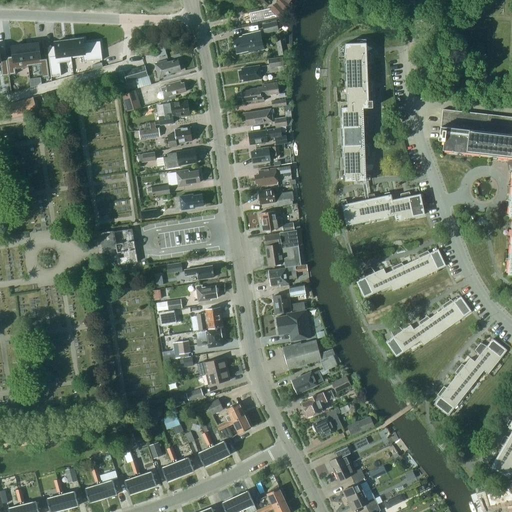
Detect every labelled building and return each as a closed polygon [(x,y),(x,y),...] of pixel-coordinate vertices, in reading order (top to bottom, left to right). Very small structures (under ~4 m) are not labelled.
[(279,0),(270,9),(277,16),(291,3),(289,2),(290,0),(262,0),(264,2),(265,0),(279,0)] [(484,14),(485,4),(476,3),(475,14),(484,14)] [(277,22),(276,21),(262,24),(264,34),(279,30),(281,29),(279,21),(277,22)] [(253,50),(253,52),(264,49),(260,31),(243,35),(243,36),(233,38),(237,53),(253,50)] [(279,56),(288,54),(285,38),(276,40),(279,56)] [(84,39),(69,41),(71,56),(83,54),(84,63),(103,60),(100,41),(85,43),(84,39)] [(57,57),(49,57),(52,77),(61,76),(60,63),(72,61),(71,56),(69,41),(55,43),(57,57)] [(39,43),(25,45),(28,66),(29,66),(41,65),(43,78),(50,77),(47,59),(41,60),(39,43)] [(361,111),(369,108),(369,107),(373,107),(372,100),(366,100),(365,92),(372,90),(372,82),(365,80),(364,63),(371,61),(371,53),(364,52),(363,43),(346,43),(348,107),(342,107),(345,180),(370,179),(370,174),(363,174),(362,156),(369,154),(369,146),(362,145),(361,127),(368,125),(368,117),(361,116),(361,111)] [(13,56),(7,57),(9,75),(16,74),(16,69),(29,67),(29,66),(28,66),(25,45),(12,46),(13,56)] [(0,49),(0,65),(1,66),(3,76),(9,75),(7,57),(1,58),(0,49)] [(269,67),(285,65),(283,57),(279,57),(268,59),(269,67)] [(178,59),(168,62),(167,60),(155,64),(160,79),(171,75),(171,73),(181,70),(178,59)] [(148,75),(145,66),(124,72),(127,82),(148,75)] [(242,71),(239,71),(240,80),(243,79),(244,82),(261,79),(260,66),(241,68),(242,71)] [(41,78),(30,79),(31,88),(42,85),(41,78)] [(182,83),(181,82),(167,86),(168,87),(166,87),(161,88),(162,91),(161,92),(160,92),(159,93),(158,94),(158,95),(158,96),(158,97),(158,98),(159,99),(161,99),(163,99),(165,99),(165,102),(176,99),(175,95),(187,91),(184,83),(182,83)] [(259,100),(259,101),(265,100),(264,95),(279,92),(278,83),(262,85),(263,86),(257,87),(257,88),(250,89),(242,90),(244,102),(252,101),(259,100)] [(122,94),(127,112),(141,107),(136,90),(122,94)] [(42,95),(44,101),(56,98),(54,91),(42,95)] [(9,105),(13,118),(38,111),(33,97),(9,105)] [(287,105),(286,99),(272,101),(273,107),(287,105)] [(160,125),(168,124),(174,123),(173,117),(190,115),(188,101),(167,105),(167,109),(158,111),(160,125)] [(246,113),(248,126),(273,122),(271,109),(246,113)] [(511,117),(444,110),(441,124),(439,139),(444,140),(443,150),(511,157),(511,160),(509,161),(511,171),(511,170),(511,187),(509,214),(511,214),(511,237),(508,273),(511,273),(511,117)] [(290,121),(290,117),(274,119),(276,128),(287,126),(292,125),(291,120),(290,121)] [(139,131),(140,140),(160,137),(159,127),(139,131)] [(167,136),(168,137),(169,147),(178,146),(177,144),(193,141),(190,127),(175,130),(176,134),(167,136)] [(249,133),(251,144),(268,142),(267,138),(275,137),(282,136),(281,128),(249,133)] [(287,136),(282,136),(275,137),(276,144),(288,143),(287,136)] [(252,151),(253,163),(270,160),(268,147),(256,149),(257,151),(252,151)] [(165,163),(168,163),(179,161),(179,165),(197,162),(195,150),(167,155),(168,157),(164,157),(165,163)] [(156,160),(155,152),(139,155),(140,163),(156,160)] [(279,167),(281,174),(291,173),(290,166),(279,167)] [(261,183),(261,187),(278,184),(276,169),(259,171),(259,174),(255,175),(256,184),(261,183)] [(199,171),(190,172),(189,170),(177,172),(179,187),(189,185),(189,184),(200,182),(199,171)] [(148,188),(149,197),(170,194),(169,185),(148,188)] [(283,207),(293,205),(292,200),(294,200),(293,191),(275,194),(274,189),(258,191),(260,204),(274,202),(275,206),(283,205),(283,207)] [(384,196),(384,198),(376,200),(374,193),(365,195),(366,202),(349,206),(346,199),(341,200),(343,207),(346,225),(395,215),(396,220),(425,214),(421,196),(412,198),(409,192),(400,194),(401,201),(392,202),(391,194),(384,196)] [(202,195),(193,196),(193,194),(180,196),(182,210),(195,208),(195,207),(204,205),(202,195)] [(142,220),(158,217),(157,210),(141,212),(142,220)] [(283,228),(281,218),(277,218),(276,210),(261,213),(263,231),(283,228)] [(294,230),(293,222),(282,224),(284,232),(294,230)] [(106,253),(104,254),(106,267),(109,266),(110,272),(127,269),(126,264),(138,262),(132,229),(100,234),(103,248),(105,247),(106,253)] [(299,246),(296,230),(280,232),(280,234),(265,236),(266,245),(265,245),(269,265),(283,263),(283,262),(285,262),(285,267),(301,264),(299,246)] [(423,253),(431,270),(436,267),(437,270),(446,266),(438,249),(430,253),(428,251),(423,253)] [(412,262),(419,278),(427,274),(426,272),(431,270),(423,253),(419,255),(420,258),(412,262)] [(167,264),(169,273),(182,271),(181,262),(167,264)] [(411,282),(419,278),(412,262),(404,265),(402,263),(397,265),(405,282),(410,280),(411,282)] [(391,285),(390,285),(393,290),(401,286),(400,284),(405,282),(397,265),(393,267),(393,270),(386,274),(391,285)] [(197,274),(198,279),(214,277),(213,266),(184,270),(185,276),(197,274)] [(391,285),(386,274),(383,269),(375,272),(371,267),(367,268),(377,289),(382,287),(383,289),(390,285),(391,285)] [(296,270),(287,271),(286,268),(269,270),(271,285),(280,284),(280,286),(289,285),(288,279),(297,278),(296,270)] [(372,291),(377,289),(367,268),(363,270),(365,277),(356,281),(364,297),(373,293),(372,291)] [(291,297),(306,294),(304,284),(289,287),(291,297)] [(202,288),(202,286),(197,287),(199,301),(211,300),(211,299),(217,298),(216,286),(202,288)] [(304,302),(290,304),(289,294),(273,296),(276,313),(291,310),(291,311),(305,308),(304,302)] [(447,302),(458,318),(462,314),(464,316),(471,311),(461,296),(454,301),(451,299),(447,302)] [(182,308),(181,299),(167,301),(168,310),(182,308)] [(168,310),(167,301),(157,302),(158,311),(168,310)] [(437,313),(447,328),(454,323),(453,321),(458,318),(447,302),(443,305),(443,309),(437,313)] [(208,321),(209,328),(222,326),(219,308),(206,310),(206,313),(196,314),(199,330),(207,328),(206,322),(208,321)] [(290,333),(292,341),(312,338),(307,310),(287,313),(287,315),(276,317),(279,335),(290,333)] [(440,333),(447,328),(437,313),(431,317),(427,316),(423,319),(434,334),(439,331),(440,333)] [(176,317),(161,320),(162,326),(177,324),(176,317)] [(421,340),(420,340),(423,345),(431,339),(430,338),(434,334),(423,319),(419,322),(420,325),(414,330),(421,340)] [(421,340),(414,330),(410,325),(403,330),(398,325),(395,327),(407,346),(412,343),(413,345),(420,340),(421,340)] [(403,349),(407,346),(395,327),(391,330),(393,337),(386,342),(397,357),(404,351),(403,349)] [(206,331),(197,333),(198,339),(197,339),(198,346),(208,344),(209,348),(224,346),(221,329),(206,331)] [(320,360),(333,355),(335,354),(333,348),(320,353),(317,339),(301,344),(301,342),(283,347),(289,370),(307,365),(307,363),(320,360)] [(478,346),(496,360),(499,356),(501,357),(507,350),(493,339),(487,346),(481,343),(478,346)] [(189,341),(173,343),(175,355),(176,359),(189,357),(189,353),(191,352),(189,341)] [(485,369),(484,370),(488,373),(494,366),(493,365),(496,360),(478,346),(475,350),(480,355),(475,361),(485,369)] [(333,356),(337,364),(341,362),(336,354),(333,356)] [(325,370),(337,365),(333,355),(320,360),(325,370)] [(185,367),(194,366),(193,357),(184,358),(184,360),(180,360),(181,364),(184,363),(185,367)] [(206,374),(228,369),(225,357),(203,363),(206,374)] [(485,369),(475,361),(470,358),(465,365),(462,364),(459,368),(474,379),(477,375),(479,376),(484,370),(485,369)] [(452,381),(467,392),(472,385),(470,384),(474,379),(459,368),(455,372),(458,374),(452,381)] [(228,369),(206,374),(209,385),(231,380),(228,369)] [(317,383),(323,380),(321,375),(319,371),(319,370),(312,373),(311,371),(292,380),(298,394),(318,384),(317,383)] [(332,383),(336,392),(351,385),(347,375),(344,376),(332,383)] [(461,399),(467,392),(452,381),(447,387),(444,386),(441,390),(456,402),(459,398),(461,399)] [(203,396),(201,389),(186,393),(189,400),(203,396)] [(452,406),(456,402),(441,390),(438,394),(440,397),(434,404),(449,415),(454,408),(452,406)] [(302,403),(308,417),(323,410),(321,404),(328,401),(323,392),(317,394),(309,398),(310,400),(302,403)] [(177,407),(181,405),(177,394),(172,396),(177,407)] [(219,398),(207,404),(212,415),(224,409),(219,398)] [(228,426),(231,425),(230,423),(245,415),(239,403),(227,408),(230,415),(226,416),(228,421),(223,423),(225,428),(228,426)] [(328,416),(313,424),(317,433),(320,431),(323,437),(335,431),(343,427),(336,413),(340,411),(338,408),(327,413),(328,416)] [(176,413),(163,418),(167,429),(180,425),(176,413)] [(251,428),(245,416),(245,415),(230,423),(231,425),(234,423),(239,434),(251,428)] [(359,422),(363,431),(374,426),(370,417),(359,422)] [(233,436),(228,426),(225,428),(219,430),(222,437),(231,438),(233,436)] [(511,426),(511,428),(511,437),(511,438),(505,435),(501,443),(506,448),(497,463),(490,460),(488,464),(494,468),(509,477),(511,472),(511,426)] [(195,441),(191,431),(185,434),(189,443),(195,441)] [(210,444),(213,443),(210,437),(205,439),(210,448),(199,453),(205,465),(217,459),(210,444)] [(354,444),(357,450),(369,444),(366,438),(354,444)] [(210,444),(217,459),(230,453),(224,441),(214,446),(213,443),(210,444)] [(163,456),(158,442),(149,446),(154,459),(163,456)] [(179,454),(186,452),(184,445),(177,448),(179,454)] [(334,471),(351,463),(347,455),(353,452),(350,445),(334,453),(336,458),(330,461),(334,471)] [(174,459),(177,458),(174,453),(170,454),(173,464),(163,468),(168,480),(181,475),(174,459)] [(174,459),(181,475),(194,470),(189,458),(178,462),(177,458),(174,459)] [(353,480),(364,475),(361,468),(355,472),(351,463),(334,471),(339,481),(351,475),(353,480)] [(137,473),(140,472),(137,466),(133,467),(137,477),(126,481),(130,493),(143,489),(137,473)] [(369,473),(373,480),(387,473),(384,466),(369,473)] [(66,470),(69,483),(77,481),(74,468),(66,470)] [(411,480),(417,477),(414,471),(405,475),(407,479),(411,480)] [(137,473),(143,489),(156,484),(152,472),(141,476),(140,472),(137,473)] [(99,474),(94,476),(97,485),(86,489),(90,501),(103,497),(99,481),(101,480),(99,474)] [(349,500),(365,492),(361,484),(367,481),(364,475),(353,480),(356,485),(344,490),(349,500)] [(99,481),(103,497),(117,493),(113,481),(102,484),(101,480),(99,481)] [(485,505),(511,497),(511,483),(481,491),(485,505)] [(61,485),(57,486),(59,496),(48,499),(51,511),(65,508),(61,491),(63,491),(61,485)] [(269,507),(285,500),(279,488),(267,493),(272,504),(269,505),(269,507)] [(61,491),(65,508),(78,504),(75,492),(64,495),(63,491),(61,491)] [(242,511),(244,511),(243,508),(254,503),(248,491),(236,497),(242,511)] [(367,509),(378,504),(375,498),(369,501),(365,492),(349,500),(353,510),(365,504),(367,509)] [(23,494),(18,495),(21,506),(9,509),(10,511),(24,511),(22,501),(24,500),(23,494)] [(398,504),(405,501),(402,495),(384,503),(387,509),(398,504)] [(234,511),(239,510),(239,511),(242,511),(236,497),(223,503),(227,511),(234,511)] [(22,501),(24,511),(38,511),(36,502),(25,505),(24,500),(22,501)] [(263,508),(264,511),(274,508),(276,511),(290,511),(285,500),(269,507),(269,505),(263,508)]
